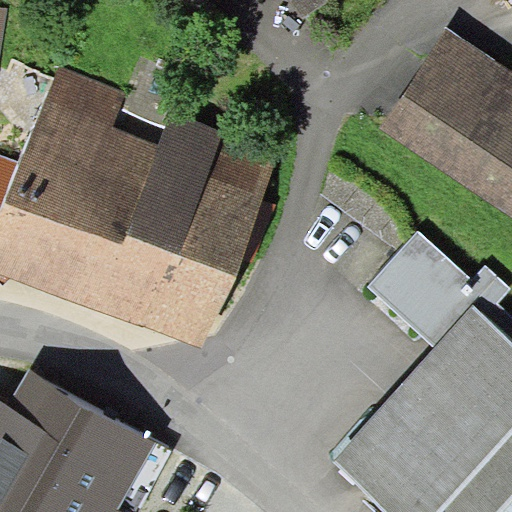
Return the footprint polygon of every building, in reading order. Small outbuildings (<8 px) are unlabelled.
[(293,0),(304,16),(328,0),(293,0)] [(511,70),(447,27),(380,127),(511,214),(511,70)] [(18,163),(0,209),(0,273),(200,352),(278,156),(170,114),(157,146),(111,129),(124,96),(56,69),(18,163)] [(0,209),(18,163),(0,155),(0,209)] [(474,279),(420,229),(369,285),(437,346),(474,306),(511,341),(511,313),(499,302),(511,287),(511,286),(488,265),(474,279)] [(511,511),(511,341),(474,306),(437,346),(333,459),(391,511),(511,511)] [(156,444),(28,370),(8,404),(0,399),(0,511),(123,511),(118,509),(156,444)]
